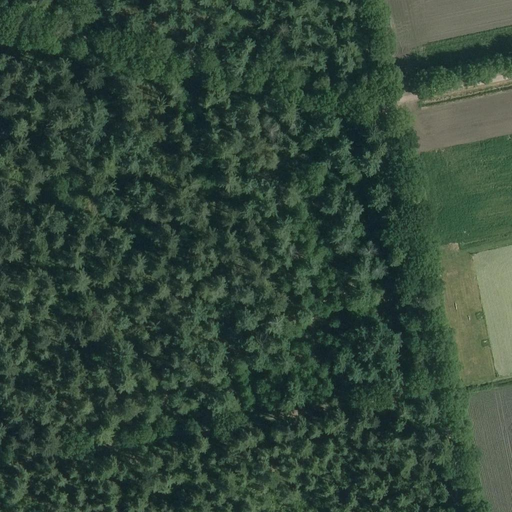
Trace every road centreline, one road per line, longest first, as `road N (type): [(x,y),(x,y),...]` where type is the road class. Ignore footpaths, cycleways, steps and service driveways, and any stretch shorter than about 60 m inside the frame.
road 1 (track): [(0,460),(439,388)]
road 2 (track): [(380,103),(464,511)]
road 3 (track): [(0,22),(379,98)]
